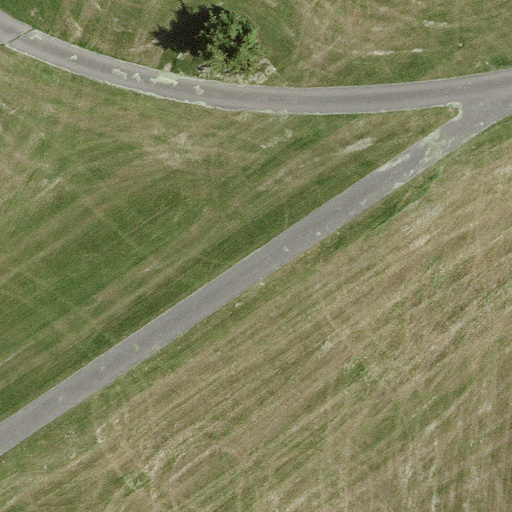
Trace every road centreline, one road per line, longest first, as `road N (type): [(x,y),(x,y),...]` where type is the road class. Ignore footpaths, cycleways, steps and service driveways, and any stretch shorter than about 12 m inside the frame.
road 1 (track): [(511,98),(0,441)]
road 2 (track): [(511,81),(347,100),(268,100),(106,69),(0,26)]
